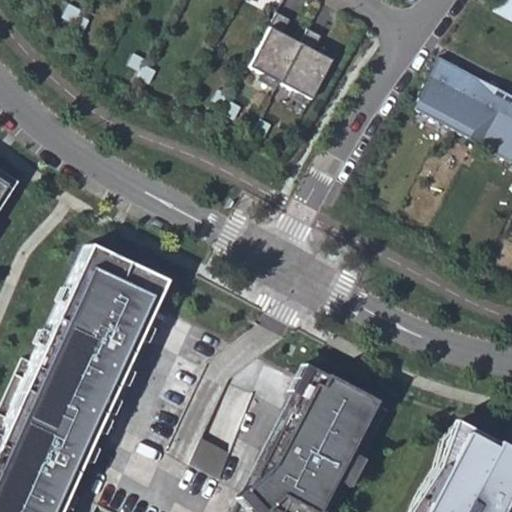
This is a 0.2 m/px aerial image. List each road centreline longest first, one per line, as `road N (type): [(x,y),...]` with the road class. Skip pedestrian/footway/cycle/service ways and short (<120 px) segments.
road 1 (tertiary): [(0,87),(80,159),(274,262)]
road 2 (residential): [(415,33),(274,262)]
road 3 (tertiary): [(274,262),(407,332),(511,360)]
